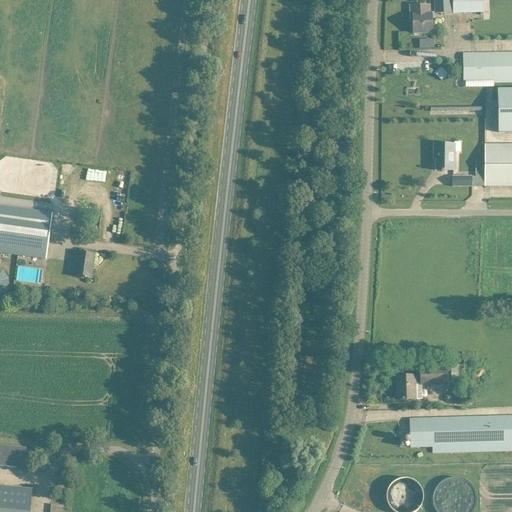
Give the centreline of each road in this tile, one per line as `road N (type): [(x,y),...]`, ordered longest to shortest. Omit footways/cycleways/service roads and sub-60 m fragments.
road 1 (primary): [(192,511),(248,0)]
road 2 (unclassified): [(315,511),(356,426),(367,217)]
road 3 (unclassified): [(173,279),(161,221),(193,0)]
road 4 (unclassified): [(173,279),(206,0)]
road 5 (unclassified): [(148,511),(173,279)]
road 6 (unclassified): [(367,217),(376,0)]
road 7 (unknown): [(0,482),(37,485),(78,452),(103,451),(128,459),(151,486)]
road 8 (unclassified): [(367,217),(511,214)]
